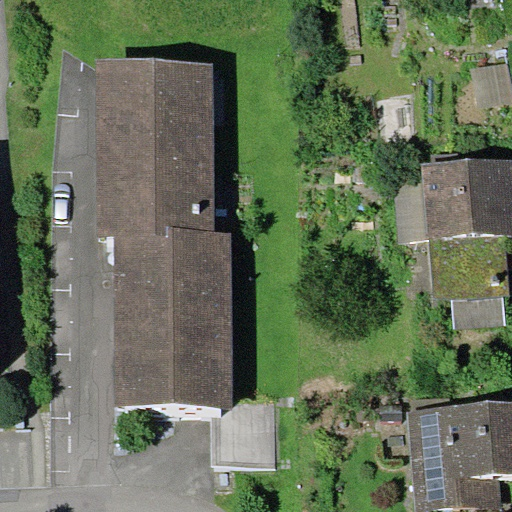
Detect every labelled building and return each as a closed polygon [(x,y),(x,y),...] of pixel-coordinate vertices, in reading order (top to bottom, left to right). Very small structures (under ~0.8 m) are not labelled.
[(173,255),(215,254),(213,85),(95,86),(98,267),(113,267),(174,266),(173,255)] [(506,234),(511,233),(511,156),(421,164),(422,172),(427,241),(429,239),(506,234)] [(427,241),(422,172),(395,174),(400,243),(427,241)] [(510,297),(506,234),(429,239),(433,302),(453,300),(503,297),(510,297)] [(113,267),(117,436),(236,434),(232,254),(215,254),(173,255),(174,266),(113,267)] [(506,324),(503,297),(453,300),(455,328),(506,324)] [(415,510),(502,503),(500,478),(511,476),(511,401),(407,410),(415,510)]
